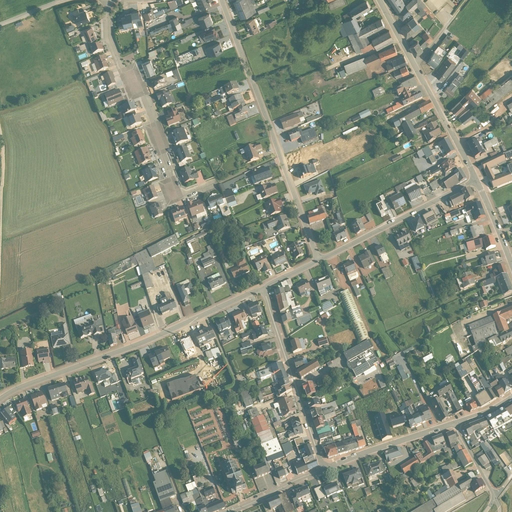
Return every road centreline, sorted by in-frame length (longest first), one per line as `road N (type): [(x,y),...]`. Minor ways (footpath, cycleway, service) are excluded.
road 1 (residential): [(0,402),(262,291)]
road 2 (residential): [(317,260),(221,0)]
road 3 (residential): [(107,0),(117,58),(145,104),(179,197),(213,188)]
road 4 (residential): [(324,470),(262,291)]
road 5 (residential): [(317,260),(476,181)]
road 6 (track): [(0,132),(0,276)]
road 7 (residential): [(453,425),(324,470)]
road 8 (residential): [(413,63),(476,181)]
